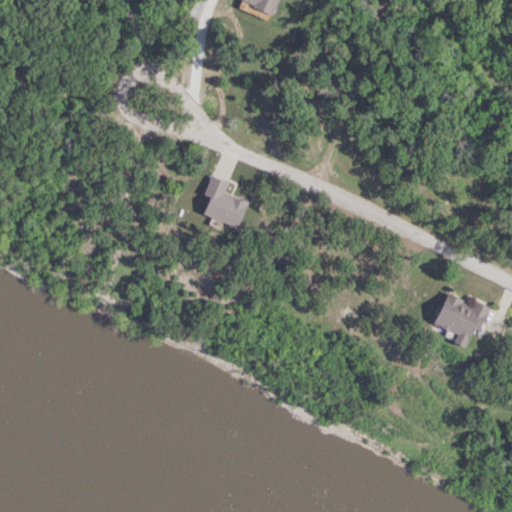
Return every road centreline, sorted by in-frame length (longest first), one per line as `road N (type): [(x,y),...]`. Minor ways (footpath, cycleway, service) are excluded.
road 1 (residential): [(187,129),(511,284)]
road 2 (residential): [(213,139),(189,102),(152,72),(128,82),(127,105),(187,129)]
road 3 (residential): [(187,129),(206,0)]
